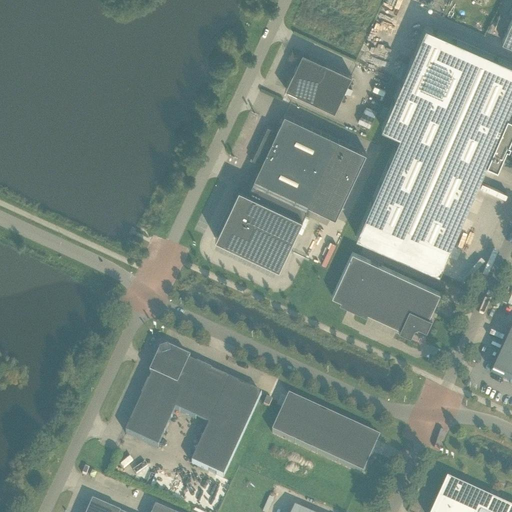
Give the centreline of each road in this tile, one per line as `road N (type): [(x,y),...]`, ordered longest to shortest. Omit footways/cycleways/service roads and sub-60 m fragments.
road 1 (unclassified): [(285,0),(145,299)]
road 2 (unclassified): [(145,299),(390,411),(431,418)]
road 3 (unclassified): [(145,299),(45,511)]
road 4 (unclassified): [(431,418),(511,235)]
road 5 (unclassified): [(0,217),(114,271),(145,299)]
